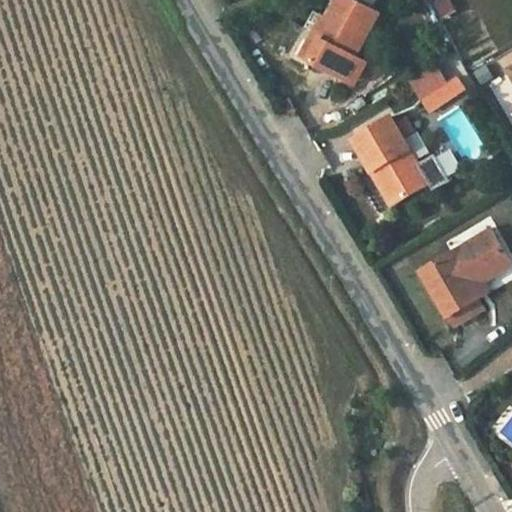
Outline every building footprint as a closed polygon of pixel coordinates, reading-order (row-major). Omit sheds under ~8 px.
[(323,39),(312,61),(352,82),(363,60),(358,57),(350,53),(356,42),(364,46),(381,15),(354,0),(339,0),(329,19),(320,36),(323,39)] [(303,56),(312,61),(323,39),(320,36),(329,19),(323,16),(303,56)] [(358,57),(364,46),(356,42),(350,53),(358,57)] [(446,80),(463,73),(457,56),(439,63),(446,80)] [(369,63),(363,60),(352,82),(357,85),(369,63)] [(450,83),(425,100),(432,111),(458,94),(450,83)] [(355,140),(374,173),(384,167),(388,175),(383,178),(399,203),(433,183),(405,137),(415,131),(407,118),(398,124),(394,118),(355,140)] [(384,167),(374,173),(394,206),(399,203),(383,178),(388,175),(384,167)] [(486,308),(480,299),(471,284),(511,259),(493,229),(423,273),(457,327),(486,308)] [(511,266),(511,260),(511,259),(471,284),(480,299),(491,292),(486,283),(511,266)]
